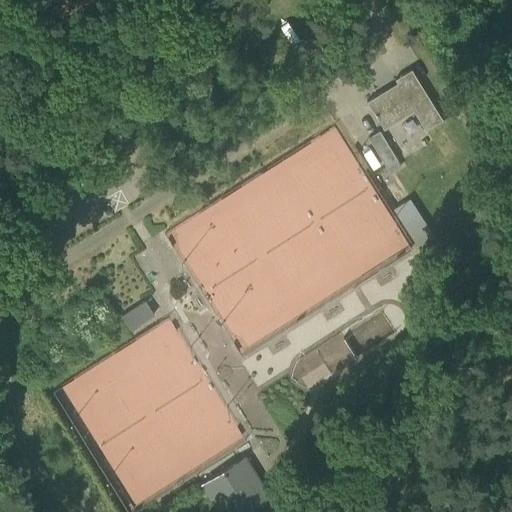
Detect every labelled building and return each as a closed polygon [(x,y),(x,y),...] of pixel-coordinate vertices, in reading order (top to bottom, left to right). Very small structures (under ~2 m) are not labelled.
[(443,118),(413,69),(397,79),(399,82),(369,100),(385,128),(415,110),(427,128),(443,118)] [(403,240),(403,228),(388,204),(381,204),(364,178),(364,173),(334,125),(284,156),(284,168),(290,168),(290,156),(315,197),(324,197),(332,209),(332,233),(337,240),(329,245),(340,263),(356,263),(362,273),(380,262),(380,254),(403,240)] [(386,166),(398,159),(379,130),(367,137),(386,166)] [(445,160),(459,151),(445,131),(432,140),(445,160)] [(410,204),(403,193),(389,203),(417,242),(433,231),(412,202),(410,204)] [(154,314),(145,300),(121,315),(130,329),(154,314)] [(221,511),(281,511),(247,455),(203,482),(221,511)]
